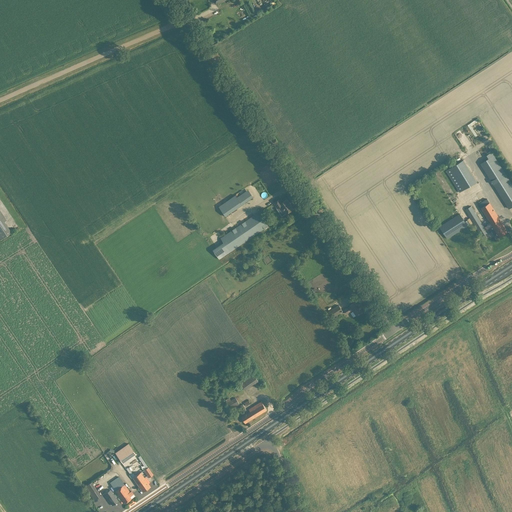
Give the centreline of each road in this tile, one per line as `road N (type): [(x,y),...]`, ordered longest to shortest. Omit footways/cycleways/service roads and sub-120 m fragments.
road 1 (primary): [(142,511),(511,265)]
road 2 (unclassified): [(395,329),(172,0)]
road 3 (unclassified): [(395,329),(129,511)]
road 4 (track): [(186,20),(0,101)]
road 5 (unclassified): [(511,254),(395,329)]
road 6 (unclassified): [(161,511),(268,441)]
